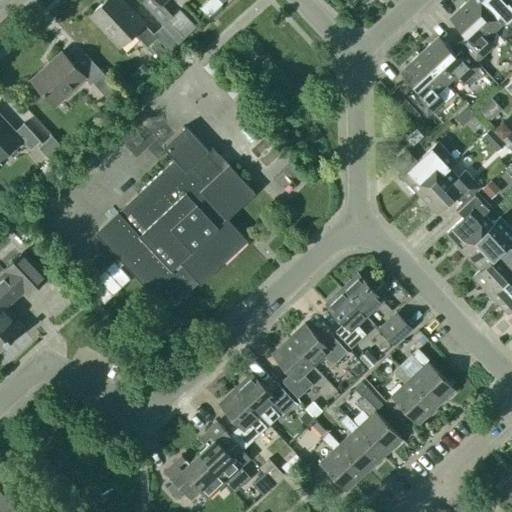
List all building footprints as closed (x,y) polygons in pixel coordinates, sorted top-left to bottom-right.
[(179,43),(162,25),(153,34),(144,24),(144,23),(122,0),(105,0),(89,15),(119,47),(134,33),(147,46),(157,37),(170,51),(179,43)] [(160,5),(155,0),(141,0),(140,1),(162,25),(179,43),(197,25),(180,8),(172,16),(161,4),(160,5)] [(485,39),(495,29),(467,0),(449,17),(466,34),(458,42),(462,46),(475,61),(476,61),(491,46),(485,39)] [(511,0),(467,0),(495,29),(505,19),(511,26),(511,0)] [(438,36),(419,53),(446,83),(457,73),(463,80),(478,67),(480,65),(476,61),(475,61),(462,46),(454,54),(438,36)] [(151,47),(152,49),(157,54),(158,56),(165,51),(157,41),(151,47)] [(85,52),(72,64),(61,52),(31,80),(54,105),(84,77),(90,84),(92,82),(112,103),(122,93),(102,72),(101,72),(85,52)] [(436,93),(446,83),(419,53),(400,71),(417,88),(409,96),(426,115),(443,100),(436,93)] [(142,63),(136,70),(131,75),(130,76),(132,78),(136,83),(149,69),(142,63)] [(478,67),(463,80),(464,81),(468,86),(483,72),(478,67)] [(501,109),(490,97),(478,108),(490,120),(501,109)] [(405,99),(401,103),(398,105),(396,107),(410,122),(419,114),(405,99)] [(475,113),(466,104),(454,116),(462,125),(475,113)] [(31,149),(40,140),(23,123),(15,131),(0,115),(0,158),(21,139),(31,149)] [(254,192),(228,163),(225,160),(212,147),(208,150),(185,126),(162,146),(174,159),(118,211),(117,211),(95,232),(117,256),(88,285),(103,302),(130,277),(119,266),(123,262),(151,292),(155,289),(172,306),(198,282),(200,284),(247,240),(227,218),(254,192)] [(412,145),(422,135),(416,128),(405,137),(412,145)] [(497,151),(505,144),(502,140),(489,128),(482,135),(497,151)] [(511,131),(502,140),(505,144),(511,151),(511,131)] [(51,162),(64,150),(50,135),(37,147),(51,162)] [(401,175),(418,194),(448,166),(455,160),(437,141),(401,175)] [(457,176),(448,166),(418,194),(435,212),(453,196),(460,203),(461,204),(475,190),(480,186),(464,170),(457,176)] [(481,188),(484,192),(490,198),(499,189),(490,179),(481,188)] [(490,206),(475,190),(461,204),(460,203),(456,207),(463,216),(446,232),(463,251),(493,223),(483,213),(490,206)] [(11,216),(0,226),(0,229),(19,249),(30,237),(11,216)] [(511,229),(500,217),(493,223),(463,251),(479,269),(480,269),(510,242),(511,240),(511,229)] [(480,269),(479,269),(472,275),(490,294),(511,272),(511,244),(510,242),(480,269)] [(27,295),(47,275),(24,251),(3,270),(5,271),(0,275),(0,346),(20,329),(0,308),(8,300),(10,302),(23,291),(27,295)] [(511,272),(490,294),(507,312),(511,307),(511,272)] [(341,288),(366,314),(376,305),(385,315),(391,309),(382,299),(357,273),(341,288)] [(356,324),(366,314),(341,288),(325,303),(343,322),(334,331),(350,347),(365,334),(356,324)] [(393,344),(411,327),(396,311),(379,328),(393,344)] [(288,338),(312,364),(322,355),(332,365),(347,351),(331,334),(322,342),(304,323),(288,338)] [(303,373),(312,364),(288,338),(272,353),(290,372),(281,380),(297,397),(312,383),(303,373)] [(422,365),(410,376),(409,377),(436,405),(454,388),(428,361),(429,360),(417,347),(411,354),(422,365)] [(377,360),(367,349),(358,357),(368,368),(377,360)] [(409,377),(410,376),(399,365),(392,371),(404,383),(390,395),(417,423),(436,405),(409,377)] [(235,388),(260,414),(269,405),(279,414),(293,401),(278,384),(269,392),(251,373),(235,388)] [(239,425),(229,434),(242,449),(259,433),(269,424),(259,414),(260,414),(235,388),(219,403),(239,425)] [(369,415),(357,426),(356,427),(382,455),(401,438),(375,410),(383,403),(373,393),(367,399),(364,396),(358,403),(369,415)] [(322,411),(313,401),(305,408),(314,418),(322,411)] [(356,427),(357,426),(346,414),(339,420),(351,432),(339,443),(338,444),(364,472),(382,455),(356,427)] [(242,449),(229,434),(217,421),(200,437),(207,444),(198,453),(225,481),(241,466),(234,458),(243,449),(242,449)] [(338,444),(339,443),(327,431),(321,437),(332,449),(319,462),(345,490),(364,472),(338,444)] [(225,481),(198,453),(188,462),(181,454),(164,470),(190,499),(200,490),(207,498),(225,481)] [(301,460),(295,453),(281,466),(287,473),(301,460)] [(70,480),(57,455),(39,464),(51,489),(70,480)] [(275,483),(284,475),(268,458),(259,466),(267,475),(274,483),(275,483)] [(511,500),(511,474),(499,487),(511,500)] [(261,480),(261,484),(260,486),(265,491),(274,483),(267,475),(261,480)] [(176,497),(183,490),(173,480),(168,485),(166,487),(176,497)] [(0,511),(23,511),(0,487),(0,511)]
